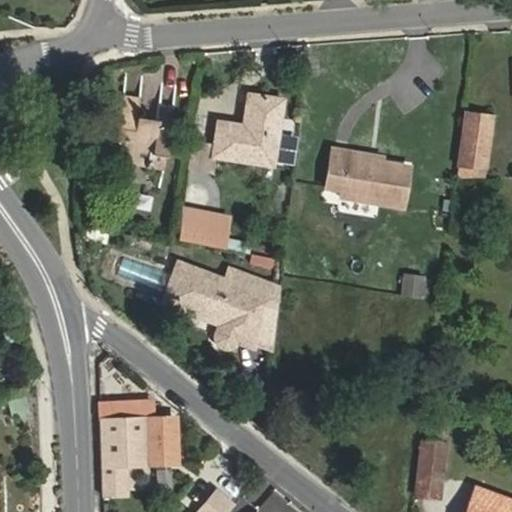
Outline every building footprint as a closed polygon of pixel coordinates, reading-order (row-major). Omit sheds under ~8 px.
[(150,115),(129,113),(132,92),(116,90),(106,157),(158,164),(167,102),(152,100),(150,115)] [(266,164),(276,98),(241,93),(237,126),(212,122),(207,155),(266,164)] [(482,170),(488,120),(463,117),(456,167),(482,170)] [(404,170),(375,165),(344,159),(345,153),(328,150),(322,187),(339,190),(338,196),(397,208),(404,170)] [(375,165),(376,158),(345,153),(344,159),(375,165)] [(217,248),(220,213),(185,210),(182,240),(217,248)] [(227,250),(230,214),(220,213),(217,248),(227,250)] [(231,342),(251,350),(270,299),(177,264),(162,302),(220,325),(215,340),(217,345),(222,348),(227,347),(229,345),(231,342)] [(421,298),(423,278),(403,276),(401,296),(421,298)] [(4,393),(10,418),(29,414),(23,389),(4,393)] [(175,418),(152,419),(151,401),(99,404),(100,464),(177,462),(176,421),(175,418)] [(427,422),(425,441),(421,440),(414,497),(437,500),(447,424),(427,422)] [(501,493),(493,490),(491,496),(476,490),(467,511),(511,511),(511,503),(500,499),(501,493)]
